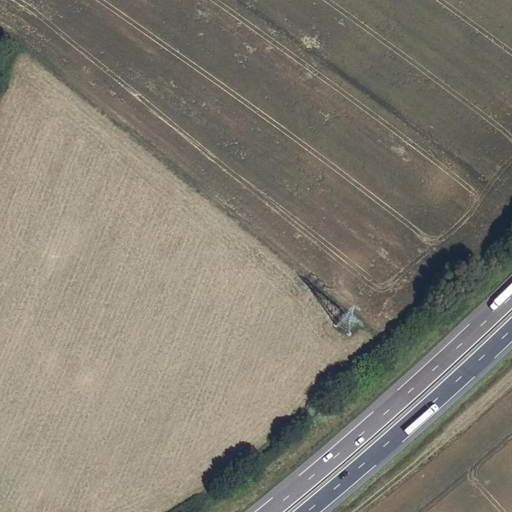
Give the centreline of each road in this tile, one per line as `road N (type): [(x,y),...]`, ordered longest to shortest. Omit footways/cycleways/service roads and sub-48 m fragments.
road 1 (motorway): [(511,286),(261,511)]
road 2 (motorway): [(310,511),(511,330)]
road 3 (track): [(355,511),(511,379)]
